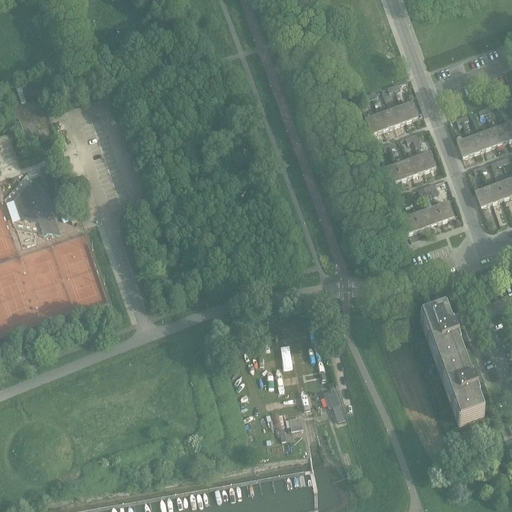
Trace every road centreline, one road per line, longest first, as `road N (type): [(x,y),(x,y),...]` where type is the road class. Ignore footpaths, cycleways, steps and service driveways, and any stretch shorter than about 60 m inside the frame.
road 1 (unclassified): [(0,397),(231,305),(377,288),(462,259)]
road 2 (residential): [(485,253),(392,0)]
